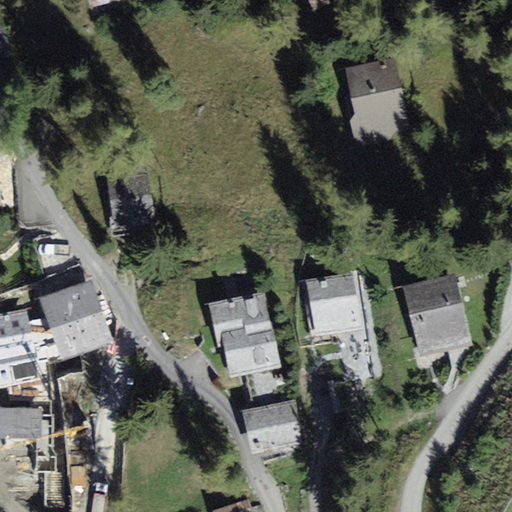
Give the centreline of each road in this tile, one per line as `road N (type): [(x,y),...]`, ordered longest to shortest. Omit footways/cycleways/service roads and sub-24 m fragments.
road 1 (residential): [(0,92),(57,217),(142,335),(240,431),(275,511)]
road 2 (residential): [(409,511),(433,449),(511,332)]
